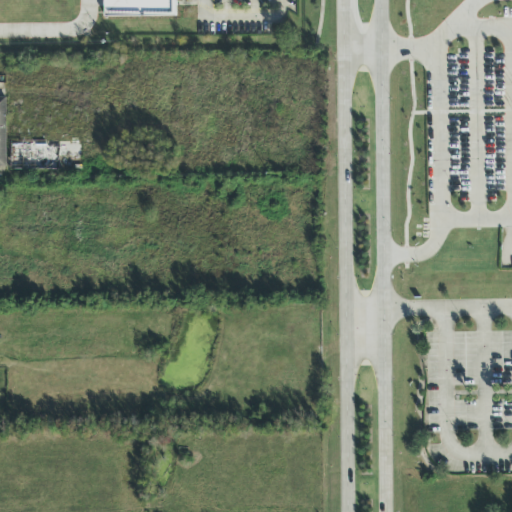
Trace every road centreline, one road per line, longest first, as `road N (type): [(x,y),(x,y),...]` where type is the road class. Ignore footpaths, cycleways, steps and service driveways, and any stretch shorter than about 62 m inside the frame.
road 1 (secondary): [(385,511),(378,0)]
road 2 (secondary): [(342,50),(346,511)]
